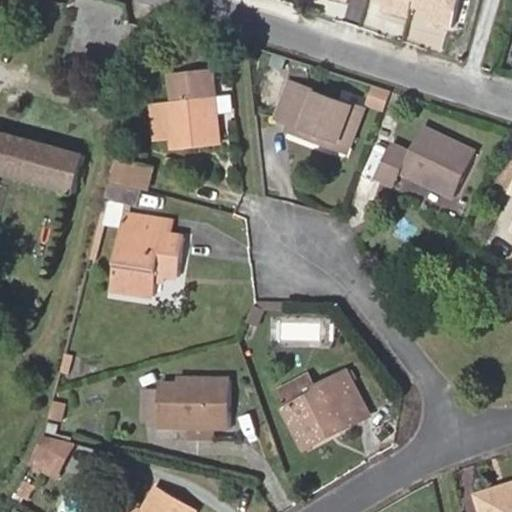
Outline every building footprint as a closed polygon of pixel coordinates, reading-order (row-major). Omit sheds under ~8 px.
[(152,14),(105,0),(75,0),(72,15),(134,33),(127,66),(139,68),(147,36),(152,14)] [(416,10),(418,0),(374,0),(387,3),(385,13),(414,20),(416,10)] [(426,13),(429,0),(418,0),(416,10),(426,13)] [(457,30),(464,0),(429,0),(426,13),(431,14),(428,23),(457,30)] [(286,72),(289,62),(276,58),(273,67),(286,72)] [(172,98),(168,99),(173,135),(175,153),(218,147),(212,93),(208,68),(169,73),(172,98)] [(287,135),(323,147),(325,139),(350,148),(363,111),(286,85),(275,121),(290,126),(287,135)] [(385,112),(391,96),(374,90),(368,107),(385,112)] [(173,135),(168,99),(153,100),(157,137),(173,135)] [(402,171),(456,197),(477,152),(423,127),(410,152),(393,145),(378,178),(395,186),(402,171)] [(0,174),(77,196),(87,159),(0,133),(0,174)] [(325,139),(323,147),(348,155),(350,148),(325,139)] [(135,153),(119,149),(117,161),(132,165),(135,153)] [(117,161),(111,184),(148,192),(153,170),(132,165),(117,161)] [(112,205),(106,204),(92,261),(98,263),(112,205)] [(127,212),(124,229),(174,237),(177,220),(127,212)] [(174,237),(124,229),(115,292),(157,297),(161,275),(182,278),(188,239),(174,237)] [(78,362),(68,359),(64,376),(74,378),(78,362)] [(339,426),(342,434),(362,422),(361,419),(372,412),(354,379),(350,373),(318,391),(320,396),(289,413),(306,445),(339,426)] [(232,429),(234,383),(181,380),(180,387),(163,386),(162,426),(232,429)] [(310,452),(342,434),(339,426),(306,445),(310,452)] [(73,445),(49,439),(45,458),(37,470),(66,477),(73,445)] [(66,477),(37,470),(32,476),(64,484),(66,477)] [(195,511),(196,510),(157,488),(144,510),(143,511),(195,511)] [(511,511),(511,488),(481,498),(485,511),(511,511)] [(121,511),(143,511),(144,510),(128,501),(121,511)]
